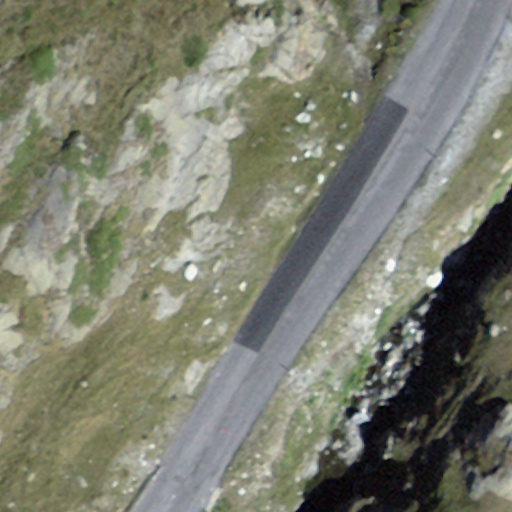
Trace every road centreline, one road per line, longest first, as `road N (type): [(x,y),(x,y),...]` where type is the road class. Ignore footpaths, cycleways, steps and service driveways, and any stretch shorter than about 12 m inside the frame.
road 1 (tertiary): [(477,0),(421,109),(165,511)]
road 2 (trunk): [(0,492),(182,0)]
